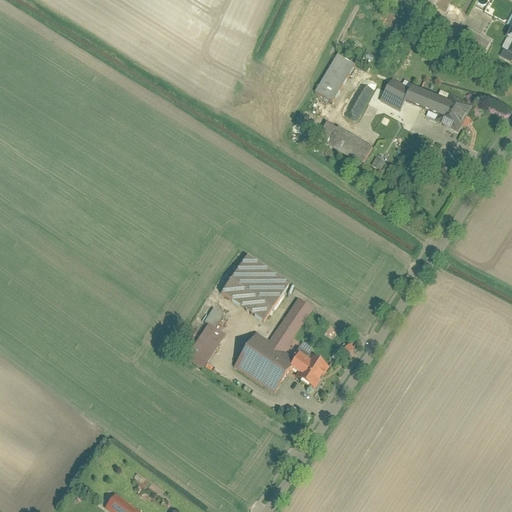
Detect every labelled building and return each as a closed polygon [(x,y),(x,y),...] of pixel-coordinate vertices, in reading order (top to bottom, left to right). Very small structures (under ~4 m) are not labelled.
[(495,41),(473,30),(467,42),(488,53),(495,41)] [(501,58),(511,63),(511,54),(504,51),(501,58)] [(337,106),(360,66),(340,55),(318,95),(337,106)] [(416,88),(365,95),(369,130),(421,124),(419,109),(416,88)] [(416,88),(419,109),(443,119),(449,104),(416,88)] [(441,125),(463,134),(475,106),(452,97),(449,104),(443,119),(441,125)] [(377,151),(333,126),(323,143),(367,168),(377,151)] [(388,163),(379,159),(374,168),(383,173),(388,163)] [(250,259),(224,296),(266,325),(291,288),(250,259)] [(273,344),(287,353),(315,311),(301,302),(273,344)] [(218,334),(229,318),(216,310),(206,326),(218,334)] [(218,334),(206,326),(187,357),(208,371),(228,340),(218,334)] [(260,335),(237,369),(275,395),(298,361),(287,353),(273,344),(260,335)] [(318,392),(333,369),(315,357),(312,361),(305,356),(296,370),(303,375),(300,380),(318,392)] [(139,511),(117,496),(107,509),(110,511),(139,511)]
